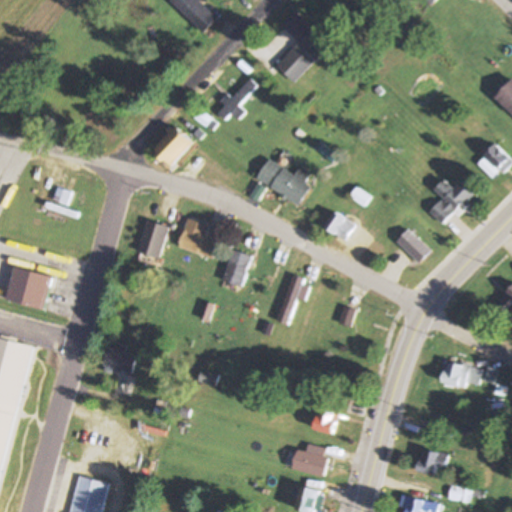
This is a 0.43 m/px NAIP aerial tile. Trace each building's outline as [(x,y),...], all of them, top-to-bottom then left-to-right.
[(171,0),(203,33),(219,17),(201,0),(171,0)] [(308,29),(312,25),(298,11),(284,26),(300,42),(278,65),(296,82),(328,49),(308,29)] [(218,112),(227,120),(260,86),(252,78),(218,112)] [(511,80),(496,97),(511,112),(511,80)] [(155,148),(171,165),(195,143),(178,125),(155,148)] [(504,173),(511,164),(511,158),(496,143),(485,154),(504,173)] [(258,178),(300,205),(312,186),(308,183),(314,173),(302,166),(296,175),(271,159),(258,178)] [(463,181),(454,189),(447,180),(437,189),(445,199),(432,211),(444,225),(476,196),(463,181)] [(54,200),(69,205),(74,192),(59,187),(54,200)] [(366,206),(372,197),(358,187),(351,197),(366,206)] [(326,227),(348,241),(358,225),(336,211),(326,227)] [(220,240),(207,237),(210,223),(189,218),(181,249),(215,258),(220,240)] [(163,259),(171,226),(149,220),(140,253),(163,259)] [(253,255),(234,250),(225,281),(243,287),(253,255)] [(8,299),(46,309),(54,276),(16,266),(8,299)] [(280,321),(290,325),(299,297),(302,298),(308,279),(294,275),(280,321)] [(217,305),(208,302),(201,318),(210,321),(217,305)] [(352,327),(357,309),(347,306),(342,324),(352,327)] [(0,401),(20,406),(35,345),(0,337),(0,401)] [(127,352),(128,349),(111,344),(104,364),(133,374),(139,356),(127,352)] [(444,382),(468,389),(469,383),(481,386),(485,370),(450,360),(444,382)] [(488,381),(498,382),(499,369),(489,368),(488,381)] [(221,376),(203,369),(199,378),(217,386),(221,376)] [(341,407),(322,403),(316,430),(336,434),(341,407)] [(446,424),(433,421),(429,437),(443,440),(446,424)] [(309,452),(300,449),(295,469),(326,476),(332,449),(311,444),(309,452)] [(451,454),(424,448),(419,471),(436,475),(438,466),(448,468),(451,454)] [(104,511),(111,483),(80,476),(71,511),(104,511)] [(321,511),(326,491),(304,486),(299,510),(307,511),(321,511)] [(438,511),(441,504),(404,495),(401,507),(408,509),(407,511),(438,511)]
